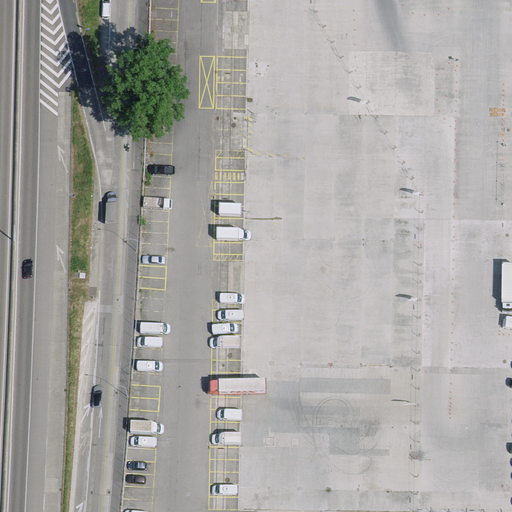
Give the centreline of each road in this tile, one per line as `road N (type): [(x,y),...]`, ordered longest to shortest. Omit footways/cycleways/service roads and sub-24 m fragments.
road 1 (primary): [(17,511),(35,0)]
road 2 (tertiary): [(91,511),(115,222)]
road 3 (primary): [(115,222),(67,0)]
road 4 (tertiary): [(115,222),(120,0)]
